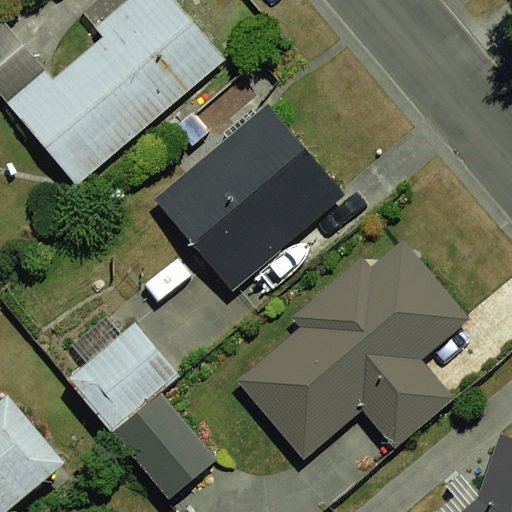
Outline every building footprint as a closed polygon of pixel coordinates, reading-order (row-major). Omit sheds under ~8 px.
[(167,0),(114,0),(4,105),(74,178),(212,47),(167,0)] [(251,95),(141,197),(224,286),(269,245),(295,273),(360,213),(251,95)] [(384,235),(226,379),(296,455),(358,398),(388,430),(439,384),(410,354),(456,312),(384,235)] [(128,313),(61,370),(101,416),(167,360),(128,313)] [(6,384),(0,388),(0,511),(6,511),(70,458),(6,384)] [(155,390),(109,434),(163,489),(208,446),(155,390)] [(511,511),(511,451),(501,440),(426,511),(511,511)]
